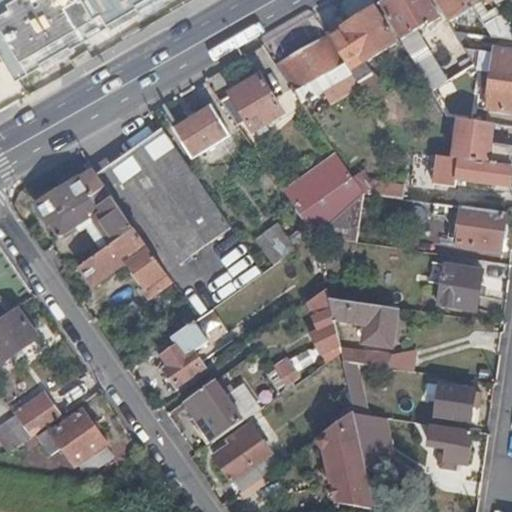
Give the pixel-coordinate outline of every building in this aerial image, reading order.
[(59,0),(72,29),(137,0),(59,0)] [(440,18),(429,0),(391,0),(379,7),(421,75),(431,92),(450,80),(419,30),(440,18)] [(434,0),(448,22),(485,0),(434,0)] [(373,106),(387,97),(365,65),(395,45),(374,11),(329,39),(352,74),(361,89),(373,106)] [(511,40),(511,30),(502,15),(497,18),(502,24),(490,30),(494,38),(511,40)] [(494,38),(490,30),(488,26),(480,36),(494,38)] [(329,39),(328,37),(276,67),(301,103),(352,74),(329,39)] [(492,73),(511,75),(511,52),(495,51),(492,73)] [(90,54),(76,62),(79,66),(81,69),(94,61),(90,54)] [(479,72),(475,66),(450,80),(431,92),(441,108),(492,77),(487,110),(511,113),(511,75),(492,73),(479,72)] [(221,103),(238,128),(247,122),(253,133),(284,115),(260,77),(230,95),(232,97),(221,103)] [(194,160),(230,136),(212,107),(174,130),(194,160)] [(511,147),(491,145),(494,124),(459,119),(453,159),(511,166),(511,147)] [(163,130),(130,153),(141,170),(174,146),(163,130)] [(174,146),(141,170),(199,252),(232,228),(213,201),(174,146)] [(141,170),(130,153),(110,168),(122,184),(141,170)] [(284,193),(315,238),(363,194),(338,156),(284,193)] [(510,187),(511,169),(511,166),(453,159),(446,158),(443,177),(456,179),(456,180),(510,187)] [(141,170),(122,184),(179,266),(199,252),(141,170)] [(135,230),(94,171),(37,207),(59,241),(84,225),(102,214),(105,218),(87,229),(102,251),(135,230)] [(363,194),(364,194),(406,200),(407,188),(376,183),(363,194)] [(315,238),(356,244),(364,194),(363,194),(315,238)] [(500,251),(506,214),(455,207),(426,203),(424,221),(460,226),(457,246),(500,251)] [(102,214),(84,225),(87,229),(105,218),(102,214)] [(275,267),(296,252),(279,227),(257,241),(275,267)] [(135,231),(80,270),(93,288),(127,264),(146,290),(141,293),(148,302),(172,284),(135,231)] [(324,279),(315,238),(306,244),(314,282),(324,279)] [(329,301),(344,303),(340,283),(338,263),(327,263),(328,284),(325,285),(327,291),(329,301)] [(444,265),(438,307),(477,312),(483,271),(444,265)] [(490,268),(489,294),(501,295),(502,268),(490,268)] [(327,291),(325,285),(324,279),(314,282),(306,285),(311,302),(327,291)] [(339,346),(333,321),(329,301),(327,291),(311,302),(307,305),(314,326),(317,332),(310,336),(320,355),(339,346)] [(392,348),(397,310),(344,303),(329,301),(333,321),(366,326),(364,344),(392,348)] [(0,322),(9,317),(0,303),(0,322)] [(38,340),(18,310),(9,317),(0,322),(0,362),(2,365),(38,340)] [(194,324),(173,339),(178,347),(163,357),(171,369),(166,372),(177,388),(205,368),(194,353),(207,343),(194,324)] [(307,329),(310,336),(317,332),(314,326),(307,329)] [(353,363),(387,368),(388,355),(339,349),(341,354),(342,361),(353,363)] [(364,416),(353,363),(342,361),(354,415),(364,416)] [(294,371),(287,362),(274,371),(283,384),(296,376),(293,372),(294,371)] [(184,404),(212,446),(244,423),(215,382),(184,404)] [(470,422),(474,390),(440,386),(435,417),(470,422)] [(32,441),(62,419),(45,396),(16,417),(17,418),(32,441)] [(76,468),(107,446),(83,412),(53,434),(51,431),(39,440),(52,458),(63,450),(76,468)] [(346,479),(366,474),(361,449),(354,415),(334,428),(346,479)] [(372,417),(364,416),(354,415),(361,449),(378,446),(372,417)] [(0,444),(7,455),(11,455),(32,441),(17,418),(0,428),(0,444)] [(468,464),(472,432),(432,426),(429,446),(441,447),(439,464),(441,468),(455,469),(457,463),(468,464)] [(234,481),(241,492),(262,477),(254,467),(270,455),(251,427),(231,441),(234,445),(215,459),(231,483),(234,481)] [(323,451),(327,451),(332,484),(346,481),(346,479),(334,428),(318,439),(318,442),(323,451)] [(262,477),(241,492),(241,493),(263,479),(262,477)]
